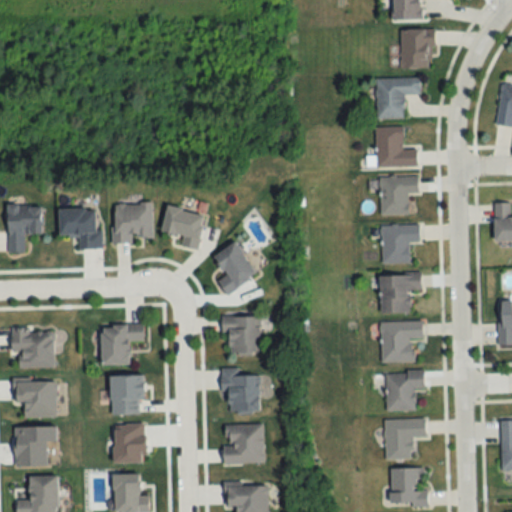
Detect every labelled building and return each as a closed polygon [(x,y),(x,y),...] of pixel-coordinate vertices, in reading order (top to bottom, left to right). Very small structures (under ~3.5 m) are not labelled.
[(393,0),(394,20),(422,20),(422,0),(393,0)] [(400,29),(400,68),(431,68),(431,29),(400,29)] [(404,118),(403,94),(420,94),(420,77),(375,78),(376,119),(404,118)] [(511,85),(501,84),(496,125),(511,126),(511,85)] [(376,167),(417,167),(417,148),(406,148),(405,126),(375,127),(376,167)] [(418,194),(418,177),(380,177),(380,215),(408,215),(408,194),(418,194)] [(151,204),(114,204),(114,241),(152,241),(151,204)] [(494,241),(511,241),(511,215),(510,216),(510,204),(494,204),(494,241)] [(8,251),(25,251),(25,234),(41,235),(42,205),(8,205),(8,251)] [(205,214),(167,207),(162,234),(183,238),(181,246),(198,249),(205,214)] [(60,237),(78,236),(78,249),(100,249),(99,208),(59,209),(60,237)] [(381,264),(409,264),(409,243),(419,243),(419,226),(381,226),(381,264)] [(214,256),(227,275),(217,281),(227,295),(257,275),(235,242),(214,256)] [(380,315),(410,315),(410,292),(421,291),(421,275),(379,276),(380,315)] [(511,301),(498,302),(498,347),(511,346),(511,301)] [(226,353),(260,353),(260,316),(226,316),(226,353)] [(381,363),(413,363),(412,340),(423,339),(423,322),(380,323),(381,363)] [(130,342),(144,342),(144,325),(102,326),(103,365),(131,365),(130,342)] [(54,368),(54,330),(13,330),(13,368),(54,368)] [(230,392),(230,413),(259,413),(259,369),(221,369),(221,392),(230,392)] [(385,373),(386,412),(416,412),(415,390),(424,390),(424,372),(385,373)] [(384,420),(384,460),(412,460),(412,438),(425,438),(425,420),(384,420)] [(501,470),(511,470),(511,420),(501,421),(501,470)] [(224,465),(263,465),(263,424),(224,424),(224,465)] [(389,470),(391,507),(427,506),(427,489),(425,489),(424,468),(389,470)] [(114,474),(114,511),(148,511),(149,496),(139,496),(139,474),(114,474)] [(58,511),(58,476),(29,476),(30,500),(15,500),(15,511),(58,511)] [(235,511),(267,511),(268,486),(224,487),(225,507),(236,507),(235,511)]
